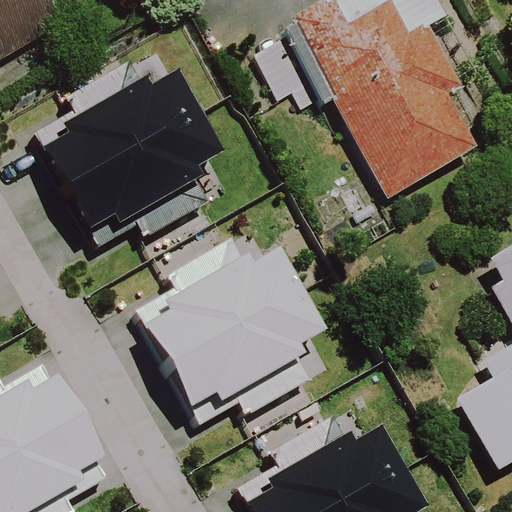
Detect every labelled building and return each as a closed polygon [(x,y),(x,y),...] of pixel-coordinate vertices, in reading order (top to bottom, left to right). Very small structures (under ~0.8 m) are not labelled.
[(0,0),(0,59),(60,24),(45,0),(0,0)] [(316,117),(325,112),(383,211),(468,161),(438,110),(451,103),(418,46),(434,36),(413,0),(400,7),(396,0),(334,0),(310,14),(313,19),(282,37),(284,40),(248,61),(275,107),(289,98),(298,114),(310,107),(316,117)] [(73,110),(37,129),(100,247),(138,227),(144,239),(210,205),(196,179),(207,173),(202,164),(227,151),(181,65),(155,79),(152,72),(139,79),(130,61),(65,95),(73,110)] [(173,290),(137,309),(199,427),(238,407),(244,419),(309,384),(296,358),(307,352),(302,343),(326,331),(281,245),(255,259),(252,252),(239,258),(230,241),(165,275),(173,290)] [(511,242),(491,255),(504,279),(492,286),(511,321),(511,343),(484,360),(494,377),(459,397),(501,469),(511,463),(511,242)] [(108,453),(62,369),(51,375),(45,363),(6,384),(0,373),(0,511),(71,511),(66,501),(103,481),(92,461),(108,453)] [(276,465),(240,484),(254,511),(417,511),(429,506),(384,420),(358,434),(354,427),(342,433),(333,416),(268,450),(276,465)]
